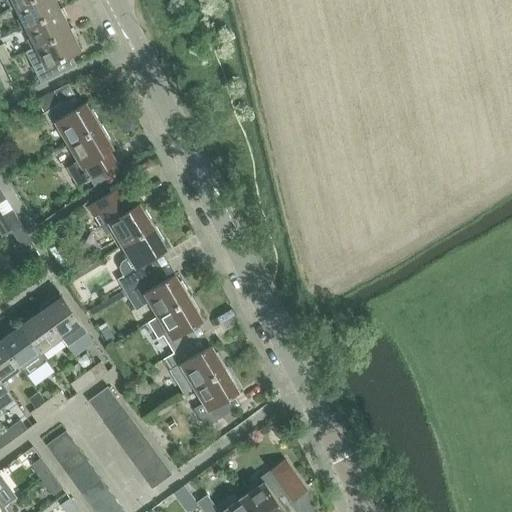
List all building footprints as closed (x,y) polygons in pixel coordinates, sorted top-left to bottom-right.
[(6,0),(11,9),(15,7),(29,0),(6,0)] [(21,29),(25,27),(60,10),(55,0),(29,0),(15,7),(20,17),(16,19),(21,29)] [(31,49),(35,47),(70,30),(60,10),(25,27),(30,36),(26,38),(31,49)] [(31,49),(25,52),(41,83),(76,65),(71,54),(80,49),(70,30),(53,38),(35,47),(31,49)] [(4,44),(0,46),(0,57),(3,63),(11,59),(4,44)] [(54,120),(68,143),(98,125),(70,78),(35,99),(49,123),(54,120)] [(98,125),(68,143),(78,160),(74,163),(67,167),(78,185),(89,178),(94,185),(111,175),(106,168),(116,162),(109,150),(113,148),(98,125)] [(124,184),(87,205),(91,212),(106,235),(114,230),(123,243),(153,226),(139,203),(136,205),(124,184)] [(2,216),(11,230),(21,224),(12,210),(2,216)] [(21,224),(11,230),(21,248),(31,242),(21,224)] [(124,288),(156,270),(161,267),(155,256),(167,250),(153,226),(123,243),(130,255),(124,258),(122,260),(120,263),(119,266),(120,269),(121,272),(123,274),(118,277),(124,288)] [(150,300),(158,314),(188,296),(175,273),(162,280),(156,270),(124,288),(136,308),(150,300)] [(50,299),(40,307),(42,309),(41,310),(66,345),(86,330),(61,295),(52,302),(50,299)] [(163,334),(173,352),(197,337),(190,327),(202,320),(188,296),(158,314),(148,320),(158,337),(163,334)] [(41,310),(20,324),(40,352),(60,338),(66,345),(41,310)] [(14,329),(0,339),(20,367),(26,376),(47,361),(40,352),(20,324),(14,329)] [(108,326),(100,331),(107,342),(114,338),(108,326)] [(184,392),(190,388),(225,368),(211,345),(204,349),(197,337),(173,352),(163,358),(169,369),(170,369),(184,392)] [(0,339),(0,380),(20,367),(0,339)] [(101,359),(85,371),(93,381),(109,369),(101,359)] [(78,362),(69,368),(76,378),(70,383),(77,393),(93,381),(85,371),(78,362)] [(194,386),(193,387),(202,402),(194,407),(205,426),(209,423),(223,415),(230,411),(232,409),(226,399),(239,391),(225,368),(194,386)] [(87,399),(95,409),(114,395),(107,385),(87,399)] [(60,388),(43,401),(50,411),(68,398),(60,388)] [(95,409),(102,419),(121,405),(114,395),(95,409)] [(50,411),(43,401),(30,410),(37,421),(50,411)] [(102,419),(109,429),(129,415),(121,405),(102,419)] [(230,411),(223,415),(227,423),(234,418),(230,411)] [(109,429),(137,468),(157,454),(129,415),(109,429)] [(20,418),(3,429),(10,440),(27,428),(20,418)] [(0,446),(10,440),(3,429),(0,431),(0,446)] [(46,444),(53,453),(72,440),(65,430),(46,444)] [(53,453),(60,463),(79,449),(72,440),(53,453)] [(60,463),(67,473),(86,459),(79,449),(60,463)] [(137,468),(144,477),(164,463),(157,454),(137,468)] [(31,463),(41,478),(51,470),(41,456),(31,463)] [(263,481),(242,497),(252,511),(281,511),(284,510),(276,498),(286,491),(292,500),(306,490),(284,458),(270,469),(260,476),(263,481)] [(67,473),(74,483),(93,469),(86,459),(67,473)] [(164,463),(144,477),(151,488),(171,474),(164,463)] [(74,483),(81,493),(100,479),(93,469),(74,483)] [(51,470),(41,478),(53,494),(63,486),(51,470)] [(0,508),(4,506),(15,498),(0,477),(0,508)] [(81,493),(89,503),(108,489),(100,479),(81,493)] [(175,492),(173,494),(178,500),(189,492),(184,486),(175,492)] [(89,503),(95,511),(114,498),(108,489),(89,503)] [(195,502),(202,511),(252,511),(242,497),(219,511),(207,494),(195,502)] [(59,504),(65,511),(78,511),(80,511),(69,496),(59,504)] [(95,511),(115,511),(121,508),(114,498),(95,511)]
